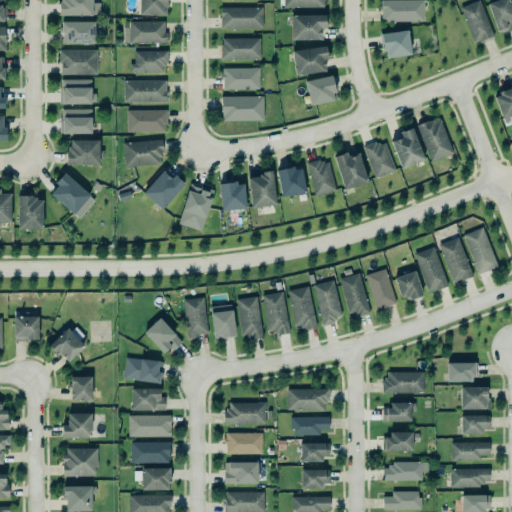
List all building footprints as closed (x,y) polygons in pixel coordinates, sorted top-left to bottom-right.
[(58,1),(58,15),(101,15),(101,1),(93,1),(93,0),(60,0),(60,1),(58,1)] [(138,0),(138,11),(163,10),(163,0),(138,0)] [(424,0),(425,21),(380,22),(380,11),(378,11),(378,5),(380,5),(380,0),(424,0)] [(476,0),(459,7),(473,44),(494,36),(479,0),(476,0)] [(485,0),(508,0),(511,11),(511,26),(507,28),(506,23),(495,27),(485,0)] [(220,7),(220,29),(262,28),(262,7),(220,7)] [(321,39),(321,28),(325,28),(325,14),(290,15),(291,40),(321,39)] [(60,19),(60,26),(58,26),(58,31),(62,31),(62,41),(94,41),(94,19),(60,19)] [(122,41),(167,41),(167,31),(163,31),(163,20),(129,20),(129,26),(122,26),(122,41)] [(383,57),(410,55),(408,30),(381,33),(383,57)] [(259,37),(220,38),(221,59),(260,58),(259,37)] [(325,72),(324,59),(327,59),(326,47),(292,49),(294,74),(325,72)] [(96,50),(59,49),(59,74),(96,74),(96,50)] [(166,50),(133,51),(133,63),(128,63),(129,72),(166,72),(166,50)] [(258,88),(258,67),(222,68),(222,88),(258,88)] [(303,79),(330,73),(335,98),(308,104),(303,79)] [(60,78),(90,78),(90,92),(95,92),(95,101),(58,103),(58,86),(60,86),(60,78)] [(123,80),(164,79),(164,89),(167,89),(167,94),(165,94),(165,101),(123,101),(123,80)] [(511,113),(511,85),(502,89),(502,88),(497,90),(498,93),(492,95),(501,117),(511,113)] [(221,119),(262,119),(262,94),(220,95),(220,106),(220,113),(221,113),(221,119)] [(58,131),(90,132),(90,108),(61,108),(61,118),(58,118),(58,131)] [(166,109),(126,110),(126,131),(166,131),(166,109)] [(427,160),(450,155),(442,118),(419,123),(427,160)] [(398,130),(411,126),(423,158),(400,167),(389,138),(400,134),(398,130)] [(121,141),(162,138),(163,153),(161,157),(160,158),(160,164),(123,167),(121,141)] [(67,164),(98,165),(99,140),(67,139),(67,164)] [(375,178),(395,170),(383,140),(363,147),(375,178)] [(341,186),(366,178),(357,149),(348,152),(346,146),(330,152),(341,186)] [(306,161),(318,158),(318,160),(321,159),(322,162),(327,161),(334,189),(314,194),(306,161)] [(304,191),(299,166),(293,168),(292,164),(275,168),(280,196),(304,191)] [(245,175),(256,174),(256,172),(260,171),(260,169),(271,168),(276,204),(249,207),(245,175)] [(162,169),(142,191),(161,208),(183,182),(176,175),(177,175),(174,173),(171,176),(162,169)] [(63,171),(89,194),(73,213),(50,192),(57,183),(54,181),(63,171)] [(235,180),(235,183),(242,182),(245,207),(220,210),(217,181),(235,180)] [(189,182),(212,189),(199,229),(177,222),(181,209),(180,209),(189,182)] [(0,192),(10,192),(10,221),(0,221),(0,192)] [(17,227),(17,194),(31,194),(31,196),(35,196),(35,199),(42,198),(42,227),(17,227)] [(461,233),(481,226),(497,265),(477,273),(461,233)] [(437,243),(456,236),(471,274),(460,278),(460,277),(451,280),(437,243)] [(412,252),(426,290),(435,286),(436,289),(447,284),(432,244),(412,252)] [(395,303),(385,268),(365,274),(375,309),(395,303)] [(421,295),(416,271),(394,276),(399,299),(421,295)] [(339,277),(347,316),(368,312),(360,273),(339,277)] [(311,284),(332,278),(341,314),(335,315),(336,318),(332,319),(333,321),(321,324),(311,284)] [(286,289),(306,284),(315,325),(304,328),(303,326),(300,326),(299,323),(294,324),(286,289)] [(289,332),(282,291),(261,295),(267,331),(275,329),(276,335),(289,332)] [(234,298),(255,295),(261,336),(250,338),(250,335),(246,336),(245,333),(240,334),(234,298)] [(181,299),(186,337),(196,337),(196,333),(206,331),(202,296),(181,299)] [(235,334),(212,337),(209,311),(231,308),(235,334)] [(38,316),(13,316),(14,340),(38,340),(38,316)] [(142,330),(162,353),(169,346),(172,349),(181,341),(159,316),(142,330)] [(47,344),(67,326),(70,329),(75,325),(83,334),(78,339),(83,345),(67,360),(59,351),(56,354),(47,344)] [(124,356),(122,377),(157,381),(158,376),(160,376),(161,372),(159,372),(159,370),(160,361),(157,361),(157,360),(124,356)] [(473,362),(446,362),(446,382),(473,381),(473,362)] [(386,371),(422,370),(422,391),(380,392),(380,379),(383,379),(383,376),(386,376),(386,371)] [(91,376),(70,376),(70,400),(91,400),(91,376)] [(130,405),(163,406),(163,396),(152,396),(152,394),(159,394),(159,384),(130,384),(130,405)] [(488,387),(460,386),(460,408),(488,409),(488,387)] [(286,389),(287,410),(323,409),(322,402),(328,402),(328,388),(286,389)] [(381,420),(409,419),(409,410),(414,410),(414,402),(409,402),(409,401),(389,401),(389,406),(381,406),(381,420)] [(223,424),(265,423),(264,402),(228,402),(228,409),(223,409),(223,424)] [(67,413),(66,424),(61,424),(61,437),(90,438),(91,413),(67,413)] [(170,414),(127,415),(127,437),(170,436),(170,414)] [(459,414),(460,432),(482,433),(482,428),(488,428),(488,414),(459,414)] [(320,435),(320,431),(328,431),(329,417),(291,416),(291,435),(320,435)] [(224,431),(261,431),(261,452),(225,452),(224,442),(223,442),(222,437),(224,437),(224,431)] [(381,436),(381,447),(382,449),(411,449),(411,441),(417,441),(417,432),(411,432),(411,431),(389,431),(389,436),(381,436)] [(8,433),(0,433),(0,463),(1,463),(1,449),(0,449),(0,448),(3,448),(2,444),(8,444),(8,433)] [(130,463),(169,463),(169,441),(130,442),(130,463)] [(299,441),(323,441),(323,442),(327,442),(328,455),(322,455),(322,460),(299,460),(299,441)] [(488,441),(450,442),(450,460),(480,460),(480,454),(489,454),(488,441)] [(62,474),(93,474),(93,464),(95,464),(95,446),(65,446),(65,451),(60,451),(60,460),(62,460),(62,474)] [(222,482),(256,482),(256,460),(227,460),(227,461),(223,461),(223,470),(222,470),(222,482)] [(382,480),(421,480),(421,471),(427,471),(427,462),(390,461),(390,467),(382,467),(382,480)] [(141,466),(141,488),(166,488),(166,482),(170,482),(170,477),(168,476),(168,466),(141,466)] [(449,468),(450,486),(479,485),(480,481),(488,480),(488,467),(449,468)] [(300,486),(328,487),(328,469),(300,469),(300,486)] [(0,497),(7,497),(8,473),(0,472),(0,497)] [(61,485),(61,500),(65,500),(65,511),(92,511),(92,496),(95,496),(95,485),(61,485)] [(381,496),(390,495),(392,490),(418,491),(419,501),(419,509),(381,509),(381,496)] [(263,511),(263,492),(224,491),(224,511),(263,511)] [(167,511),(128,511),(128,494),(169,493),(170,505),(167,506),(167,511)] [(459,493),(460,511),(483,511),(483,508),(489,507),(488,494),(459,493)]
